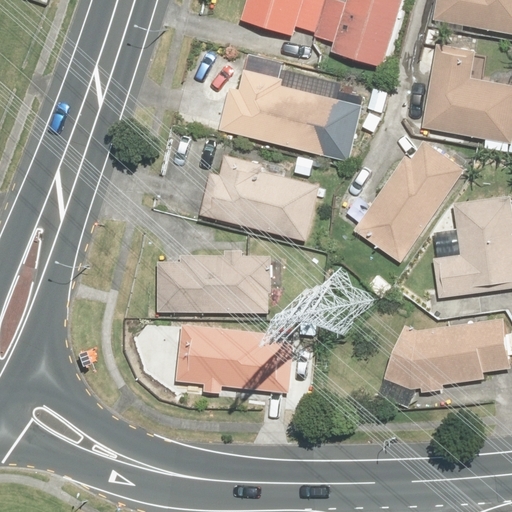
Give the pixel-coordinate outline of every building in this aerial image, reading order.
[(248,0),(244,18),(301,35),(310,0),(248,0)] [(409,0),(353,0),(338,51),(390,66),(409,0)] [(511,0),(441,0),(438,20),(511,31),(511,0)] [(443,41),(427,128),(511,142),(511,82),(478,77),(483,49),(443,41)] [(235,86),(224,129),(332,155),(346,97),(288,84),(290,77),(250,68),(245,88),(235,86)] [(471,166),(428,136),(363,230),(407,260),(471,166)] [(216,172),(206,215),(313,241),(326,183),(268,169),(269,163),(231,154),(226,174),(216,172)] [(511,194),(460,202),(464,232),(436,237),(446,301),(511,290),(511,194)] [(164,260),(164,311),(276,312),(276,291),(278,291),(278,254),(250,254),(250,249),(231,248),(231,253),(185,253),(185,260),(164,260)] [(392,375),(420,385),(511,373),(511,329),(510,317),(409,331),(392,375)] [(280,332),(189,322),(182,380),(210,383),(210,391),(228,393),(229,384),(297,392),(302,341),(280,339),(280,332)]
